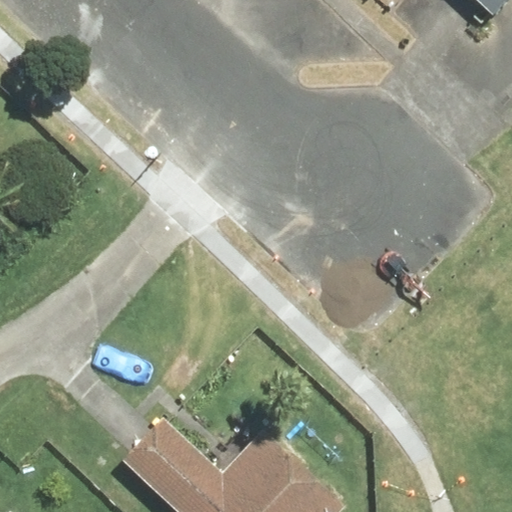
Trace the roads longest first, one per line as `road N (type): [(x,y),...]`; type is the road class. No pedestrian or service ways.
road 1 (residential): [(110,0),(351,221)]
road 2 (residential): [(351,221),(511,39)]
